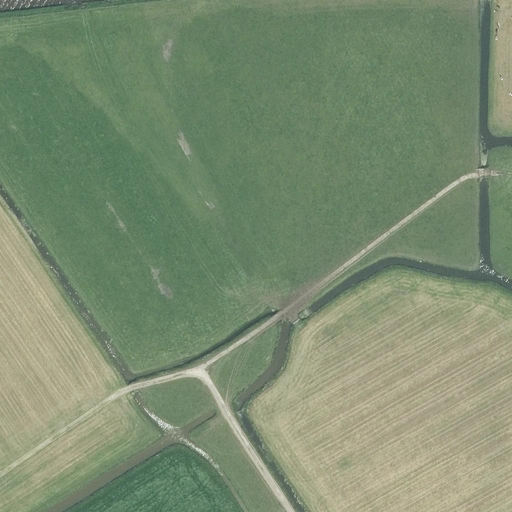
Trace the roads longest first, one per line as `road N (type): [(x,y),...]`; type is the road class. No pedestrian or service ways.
road 1 (track): [(477,174),(199,370),(289,511)]
road 2 (track): [(199,370),(128,389),(0,475)]
